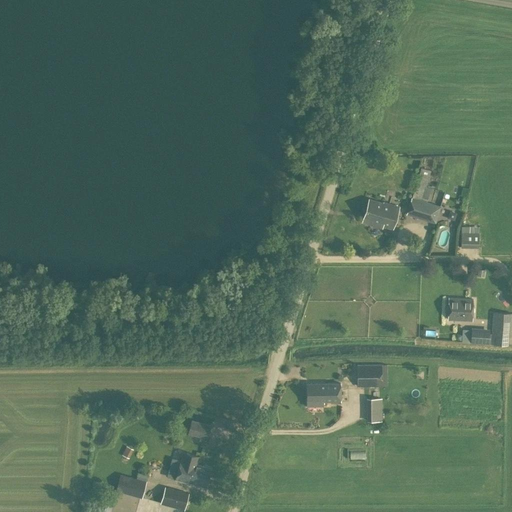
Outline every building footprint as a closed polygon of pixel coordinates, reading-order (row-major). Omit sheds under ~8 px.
[(406,215),(435,224),(440,206),(422,200),(428,179),(434,181),(436,172),(420,167),(406,215)] [(383,204),(368,200),(362,222),(370,224),(371,222),(382,225),(381,225),(392,228),(398,207),(384,203),(383,204)] [(446,217),(455,221),(458,213),(448,210),(446,217)] [(462,247),(481,247),(481,225),(462,225),(462,247)] [(472,299),(448,298),(447,319),(471,320),(472,299)] [(511,313),(493,313),(492,334),(489,334),(489,329),(471,328),(470,343),(488,344),(488,343),(491,343),(491,344),(507,345),(508,321),(511,321),(511,316),(511,313)] [(356,365),(357,387),(381,387),(380,364),(356,365)] [(340,383),(307,384),(306,406),(323,406),(323,401),(340,401),(340,383)] [(381,421),(381,416),(380,398),(369,399),(370,422),(381,421)] [(210,425),(191,420),(188,433),(206,438),(210,425)] [(133,449),(126,446),(121,455),(129,459),(133,449)] [(175,479),(205,487),(211,468),(197,464),(199,457),(183,452),(181,460),(180,460),(175,479)] [(120,474),(115,491),(141,498),(148,475),(137,472),(136,478),(120,474)] [(160,504),(183,510),(188,493),(165,486),(160,504)]
